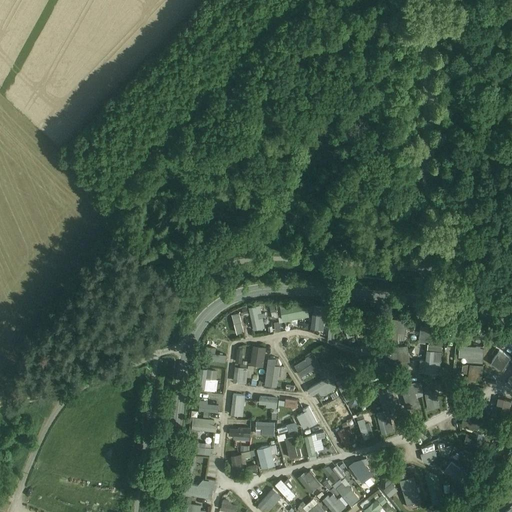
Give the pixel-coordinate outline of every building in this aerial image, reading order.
[(292,303),(280,305),(284,324),(302,320),(301,318),(310,316),(307,303),(292,305),(292,303)] [(260,304),(249,307),(254,329),(265,327),(260,304)] [(275,304),(270,305),(273,318),(279,317),(278,310),(276,311),(275,304)] [(326,306),(314,305),(312,328),(324,329),(326,306)] [(240,311),(232,313),(237,333),(245,331),(240,311)] [(442,326),(422,323),(419,340),(426,341),(427,340),(440,341),(442,326)] [(457,324),(456,336),(470,338),(472,326),(457,324)] [(266,346),(253,344),(251,364),(264,365),(266,346)] [(485,346),(460,344),(459,356),(465,356),(468,361),(484,362),(485,346)] [(206,345),(204,358),(226,361),(226,354),(215,352),(216,347),(206,345)] [(407,345),(388,349),(389,359),(390,363),(410,360),(407,345)] [(503,370),(511,357),(499,348),(490,362),(503,370)] [(442,350),(428,349),(427,359),(421,358),(419,370),(441,372),(442,360),(441,359),(442,350)] [(311,369),(314,373),(323,368),(312,351),(304,356),(305,358),(294,365),(301,375),(311,369)] [(276,357),(268,357),(265,384),(277,386),(278,378),(286,379),(287,371),(289,371),(286,366),(275,364),(276,357)] [(325,364),(328,368),(335,363),(332,359),(325,364)] [(328,370),(331,376),(345,368),(342,362),(328,370)] [(248,367),(236,366),(234,381),(247,383),(248,376),(253,377),(255,365),(248,364),(248,367)] [(208,368),(200,367),(198,387),(205,388),(204,389),(217,391),(219,378),(207,377),(208,368)] [(208,368),(207,376),(219,378),(220,369),(208,368)] [(327,375),(323,369),(318,371),(323,378),(327,375)] [(349,374),(336,380),(347,400),(354,397),(350,389),(356,386),(349,374)] [(328,376),(307,388),(311,395),(319,391),(320,393),(325,394),(335,388),(328,376)] [(440,405),(437,391),(432,392),(430,383),(424,385),(428,409),(435,407),(435,406),(440,405)] [(400,413),(392,386),(378,390),(384,408),(390,406),(393,415),(400,413)] [(246,395),(234,393),(231,414),(244,415),(246,395)] [(338,399),(324,406),(327,412),(341,405),(342,408),(346,407),(345,404),(347,403),(342,394),(337,397),(338,399)] [(279,397),(260,395),(259,403),(267,403),(266,406),(278,408),(279,397)] [(286,397),(285,405),(297,407),(298,399),(286,397)] [(495,402),(511,405),(511,400),(496,397),(495,402)] [(378,406),(375,398),(368,401),(371,409),(378,406)] [(209,400),(198,399),(196,409),(219,412),(219,403),(209,402),(209,400)] [(303,408),(304,410),(296,414),(304,429),(318,421),(310,405),(303,408)] [(390,408),(377,411),(383,433),(395,430),(390,408)] [(351,411),(340,418),(343,423),(354,417),(351,411)] [(461,428),(480,431),(482,415),(463,412),(461,428)] [(215,418),(193,416),(192,428),(217,430),(217,424),(214,424),(215,418)] [(364,417),(358,419),(364,438),(375,435),(370,421),(366,422),(364,417)] [(275,434),(276,421),(257,420),(257,433),(275,434)] [(293,423),(278,428),(279,432),(289,429),(289,431),(295,429),(293,423)] [(251,440),(252,427),(239,426),(239,427),(230,427),(230,435),(234,435),(234,439),(251,440)] [(344,427),(338,431),(345,445),(353,441),(351,438),(354,436),(353,433),(354,432),(350,426),(345,429),(344,427)] [(324,430),(304,435),(310,460),(318,458),(316,449),(324,448),(322,437),(326,436),(324,430)] [(439,435),(441,442),(435,443),(438,456),(455,452),(450,432),(439,435)] [(294,437),(286,439),(290,456),(303,453),(301,444),(296,445),(294,437)] [(195,445),(194,445),(193,452),(213,454),(214,447),(206,446),(206,442),(203,442),(203,441),(200,441),(200,440),(196,440),(195,445)] [(270,444),(257,448),(262,467),(275,464),(270,444)] [(241,453),(231,455),(235,474),(251,470),(253,475),(260,474),(258,468),(261,468),(257,454),(256,454),(255,449),(250,450),(250,445),(241,445),(241,452),(241,453)] [(424,462),(438,457),(435,448),(421,452),(424,462)] [(361,482),(373,475),(361,456),(349,464),(361,482)] [(333,467),(340,478),(344,476),(337,465),(333,467)] [(410,466),(397,468),(399,477),(412,475),(410,466)] [(298,477),(310,491),(321,482),(308,468),(298,477)] [(429,472),(430,502),(440,502),(439,472),(429,472)] [(286,475),(276,484),(290,499),(295,494),(291,489),(295,484),(286,475)] [(415,475),(401,478),(406,503),(421,499),(415,475)] [(191,477),(184,476),(181,494),(195,496),(195,495),(212,498),(215,480),(203,478),(198,484),(193,483),(191,477)] [(334,483),(350,505),(360,497),(344,476),(334,483)] [(382,488),(391,496),(399,488),(390,480),(382,488)] [(267,511),(282,496),(273,487),(258,503),(267,511)] [(334,490),(323,498),(332,511),(337,511),(345,507),(334,490)] [(361,506),(366,511),(391,511),(395,509),(380,491),(361,506)] [(311,511),(326,511),(315,497),(305,504),(311,511)] [(221,499),(220,511),(237,511),(237,504),(231,504),(231,500),(221,499)] [(201,504),(188,502),(186,511),(206,511),(206,509),(201,508),(201,504)]
